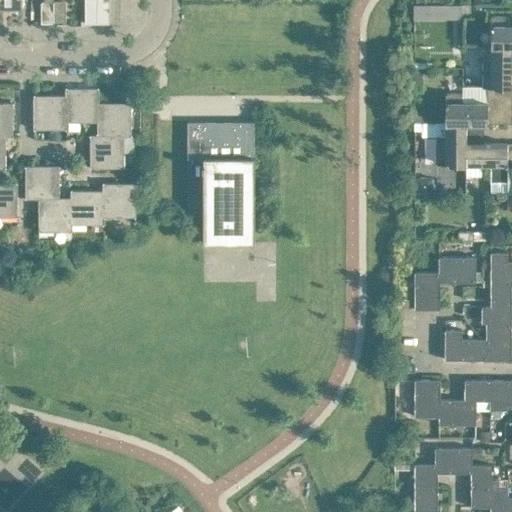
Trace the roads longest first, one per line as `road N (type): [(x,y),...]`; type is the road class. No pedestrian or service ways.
road 1 (residential): [(456,290),(456,315),(426,315),(425,369),(511,370)]
road 2 (residential): [(0,55),(106,58),(138,40),(158,0)]
